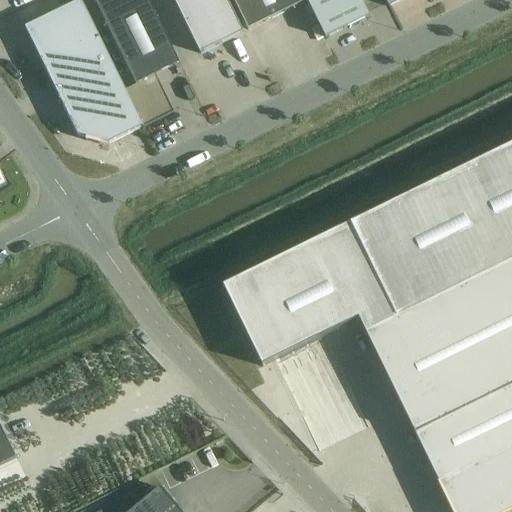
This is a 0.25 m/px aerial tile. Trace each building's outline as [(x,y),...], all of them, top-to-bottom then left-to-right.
[(179,66),(147,0),(92,0),(136,87),(179,66)] [(226,0),(172,0),(200,56),(243,35),(226,0)] [(231,0),(248,32),(302,5),(299,0),(231,0)] [(359,0),(305,0),(325,40),(369,18),(359,0)] [(384,0),(389,9),(407,0),(384,0)] [(144,130),(81,2),(25,30),(78,137),(109,145),(142,129),(143,131),(144,130)] [(438,484),(437,485),(450,511),(511,511),(511,264),(366,336),(438,484)] [(0,467),(16,459),(0,426),(0,467)] [(132,511),(179,511),(160,489),(132,511)]
